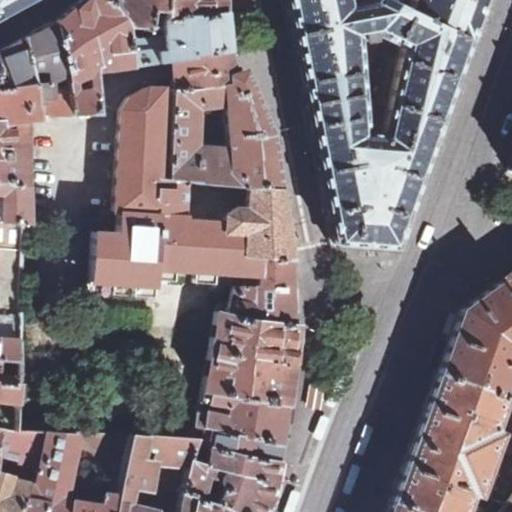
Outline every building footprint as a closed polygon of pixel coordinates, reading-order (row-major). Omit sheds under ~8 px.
[(0,0),(0,16),(29,0),(0,0)] [(93,73),(127,67),(124,43),(122,27),(117,17),(103,0),(77,0),(77,1),(72,5),(53,22),(65,88),(67,96),(68,115),(96,114),(93,73)] [(122,27),(147,29),(149,11),(161,12),(162,0),(103,0),(117,17),(122,27)] [(162,0),(161,12),(161,20),(221,13),(219,0),(162,0)] [(383,103),(437,121),(466,38),(404,10),(383,0),(282,0),(298,81),(354,71),(351,35),(356,35),(357,42),(365,41),(364,34),(366,34),(396,47),(383,103)] [(407,0),(404,10),(466,38),(479,0),(407,0)] [(147,29),(160,28),(161,20),(161,12),(149,11),(147,29)] [(182,55),(224,49),(223,39),(222,16),(221,16),(221,13),(161,20),(160,28),(160,37),(147,38),(124,43),(127,67),(169,61),(169,59),(182,58),(182,55)] [(31,106),(30,120),(42,119),(41,115),(68,115),(67,96),(65,88),(53,22),(36,31),(21,39),(29,81),(31,94),(31,106)] [(23,120),(30,120),(31,106),(31,94),(29,81),(21,39),(0,48),(0,119),(23,119),(23,120)] [(173,90),(229,82),(229,74),(224,49),(182,55),(182,58),(169,59),(169,61),(173,90)] [(169,90),(165,180),(182,182),(244,189),(276,189),(277,189),(269,135),(268,136),(266,130),(266,129),(261,116),(260,116),(259,113),(260,113),(250,89),(249,90),(246,80),(244,75),(241,70),(240,70),(229,74),(229,82),(173,90),(169,90)] [(430,141),(377,123),(375,132),(358,132),(354,71),(298,81),(330,244),(390,248),(426,151),(430,141)] [(111,212),(117,213),(155,215),(181,217),(181,215),(182,182),(165,180),(156,179),(160,89),(145,89),(125,98),(117,112),(111,212)] [(377,123),(430,141),(437,121),(383,103),(377,123)] [(80,170),(79,116),(44,117),(45,170),(80,170)] [(23,120),(23,119),(0,119),(0,183),(24,185),(23,120)] [(0,222),(22,224),(25,223),(24,185),(0,183),(0,222)] [(256,258),(287,259),(276,189),(244,189),(244,209),(232,208),(223,215),(222,224),(222,231),(242,232),(242,256),(249,257),(256,258)] [(151,268),(155,215),(117,213),(115,235),(92,234),(88,281),(150,285),(151,268)] [(151,268),(242,274),(256,274),(256,258),(249,257),(242,256),(242,232),(222,231),(222,224),(184,222),(181,222),(181,217),(155,215),(151,268)] [(0,360),(17,362),(22,224),(0,222),(0,360)] [(289,322),(287,259),(256,258),(256,274),(256,286),(242,286),(232,286),(227,313),(227,314),(288,325),(289,324),(289,322)] [(511,303),(511,269),(495,281),(511,303)] [(256,286),(256,274),(242,274),(242,286),(256,286)] [(457,308),(435,374),(502,396),(511,368),(511,303),(495,281),(457,308)] [(296,324),(289,322),(289,324),(288,325),(227,314),(227,313),(215,311),(212,324),(225,327),(223,338),(210,336),(206,360),(219,362),(216,377),(203,375),(200,391),(284,404),(296,324)] [(348,370),(340,366),(326,399),(334,403),(348,370)] [(0,428),(15,431),(15,429),(18,376),(0,374),(0,428)] [(435,374),(388,501),(419,511),(460,511),(468,492),(476,495),(498,431),(490,429),(502,396),(435,374)] [(279,440),(284,404),(200,391),(198,402),(228,408),(227,416),(196,411),(191,438),(191,444),(276,461),(280,440),(279,440)] [(317,436),(328,412),(323,410),(313,434),(317,436)] [(320,437),(331,414),(328,412),(317,436),(320,437)] [(369,420),(358,449),(360,450),(370,426),(372,427),(374,422),(369,420)] [(370,426),(360,450),(365,452),(377,423),(374,422),(372,427),(370,426)] [(18,511),(113,511),(130,434),(15,429),(15,431),(0,428),(0,467),(4,468),(3,474),(27,482),(18,511)] [(150,511),(147,511),(149,492),(147,489),(151,463),(186,465),(191,444),(191,438),(130,434),(113,511),(150,511)] [(275,464),(276,461),(191,444),(186,465),(179,494),(200,500),(206,476),(216,478),(217,484),(221,488),(213,504),(233,511),(261,511),(269,497),(275,464)] [(511,461),(503,459),(489,499),(502,504),(505,499),(511,490),(511,461)] [(354,460),(344,488),(352,491),(362,463),(354,460)] [(0,511),(18,511),(27,482),(3,474),(0,472),(0,511)] [(293,511),(301,488),(292,485),(283,511),(293,511)] [(489,499),(476,495),(468,492),(460,511),(495,511),(502,504),(489,499)] [(200,500),(179,494),(175,511),(233,511),(213,504),(200,500)] [(419,511),(388,501),(384,511),(419,511)] [(339,502),(334,511),(344,511),(347,505),(339,502)]
